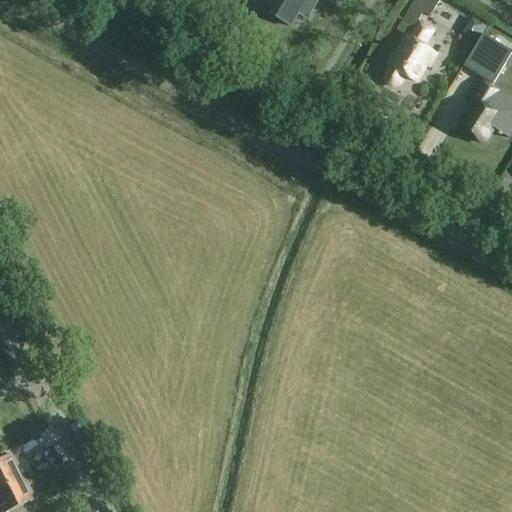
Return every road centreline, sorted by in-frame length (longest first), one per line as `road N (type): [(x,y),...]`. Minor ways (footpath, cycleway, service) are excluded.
road 1 (tertiary): [(511,231),(122,0)]
road 2 (residential): [(99,511),(0,317)]
